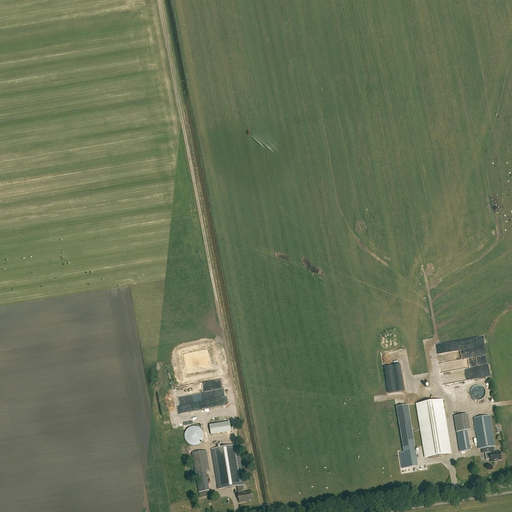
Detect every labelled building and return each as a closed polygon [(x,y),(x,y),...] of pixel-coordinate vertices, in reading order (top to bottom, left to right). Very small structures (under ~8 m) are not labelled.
[(469,359),(453,361),(453,363),(448,364),(448,367),(452,366),(452,364),(458,363),(459,365),(466,364),(465,360),(469,359)] [(400,364),(384,367),(388,394),(404,391),(400,364)] [(481,379),(480,376),(477,376),(476,369),(470,370),(472,380),(481,379)] [(172,399),(193,395),(191,387),(171,391),(172,399)] [(443,414),(441,400),(415,405),(425,459),(451,454),(445,424),(446,424),(444,414),(443,414)] [(415,459),(405,407),(396,409),(406,463),(414,461),(414,459),(415,459)] [(469,430),(466,415),(454,417),(460,452),(469,451),(466,431),(469,430)] [(494,447),(489,416),(473,419),(478,449),(488,448),(489,454),(490,462),(495,462),(495,461),(501,460),(500,452),(494,453),(493,447),(494,447)] [(231,432),(229,422),(210,425),(211,435),(231,432)] [(184,436),(184,437),(184,438),(185,439),(185,440),(185,441),(186,442),(187,442),(187,443),(188,444),(189,444),(189,445),(190,445),(191,445),(192,446),(193,446),(194,446),(195,446),(196,446),(197,445),(198,445),(199,444),(200,444),(201,443),(201,442),(202,441),(203,440),(203,439),(203,438),(203,437),(203,436),(203,435),(203,434),(203,433),(203,432),(202,431),(201,430),(200,429),(200,428),(199,428),(198,427),(197,427),(196,427),(195,427),(194,427),(193,427),(192,427),(191,427),(190,427),(189,428),(188,429),(187,430),(186,430),(186,431),(185,432),(185,433),(185,434),(184,435),(184,436)] [(243,486),(237,446),(212,450),(219,490),(237,487),(238,494),(237,494),(239,503),(244,502),(244,501),(252,500),(250,491),(242,492),(241,486),(243,486)] [(209,471),(206,451),(192,453),(195,473),(196,473),(199,493),(209,491),(206,471),(209,471)]
